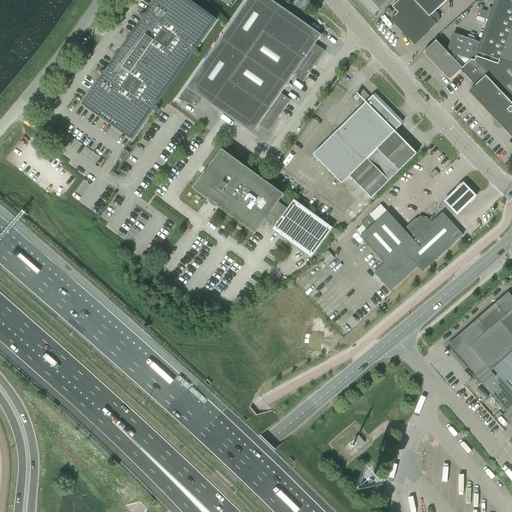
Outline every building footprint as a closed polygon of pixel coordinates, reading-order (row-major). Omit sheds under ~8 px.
[(83,105),(82,106),(131,140),(153,110),(156,105),(157,103),(190,57),(192,54),(195,50),(216,21),(186,0),(157,0),(146,16),(144,19),(141,22),(139,25),(129,40),(121,51),(107,71),(104,75),(102,77),(83,105)] [(281,94),(293,76),(303,83),(325,52),(315,45),(322,36),(271,1),(271,0),(248,0),(178,100),(197,107),(203,99),(253,134),(259,125),(268,132),(290,101),(281,94)] [(371,0),(380,9),(389,0),(371,0)] [(391,20),(415,45),(429,31),(437,24),(435,22),(437,20),(437,17),(434,13),(447,0),(399,0),(393,7),(398,13),(391,20)] [(499,60),(505,43),(511,23),(511,4),(499,0),(495,0),(480,44),(453,35),(447,52),(436,41),(423,53),(438,69),(454,54),(470,61),(473,57),(497,65),(499,60)] [(388,8),(384,12),(388,17),(392,13),(388,8)] [(511,64),(511,23),(505,43),(499,60),(511,64)] [(461,71),(470,61),(454,54),(438,69),(449,81),(461,71)] [(497,65),(473,57),(470,61),(461,71),(476,87),(469,93),(495,120),(496,118),(511,135),(511,64),(499,60),(497,65)] [(337,131),(313,156),(341,185),(343,183),(349,177),(357,184),(371,198),(410,159),(410,160),(416,154),(417,154),(394,132),(400,126),(389,114),(390,113),(391,113),(384,107),(383,109),(371,97),(337,131)] [(124,150),(118,159),(122,161),(123,162),(129,153),(125,150),(124,150)] [(310,259),(320,244),(332,228),(294,200),(287,210),(276,202),(281,196),(222,153),(195,189),(254,232),(263,220),(274,228),(272,231),(310,259)] [(435,170),(430,175),(435,180),(440,175),(435,170)] [(349,177),(343,183),(350,190),(357,184),(349,177)] [(444,202),(457,216),(477,197),(463,183),(444,202)] [(370,215),(361,224),(367,230),(361,236),(385,262),(373,273),(390,291),(417,266),(422,272),(463,235),(461,233),(443,213),(431,223),(429,221),(415,220),(403,231),(386,213),(376,222),(370,215)] [(261,280),(259,282),(268,288),(272,282),(263,276),(261,280)] [(496,303),(447,346),(474,377),(479,382),(487,374),(492,379),(497,375),(511,392),(511,297),(508,293),(496,303)] [(492,379),(487,374),(479,382),(491,395),(499,404),(505,412),(511,406),(511,392),(497,375),(492,379)] [(511,408),(503,415),(507,420),(511,415),(511,408)] [(360,446),(364,443),(358,435),(353,438),(360,446)]
